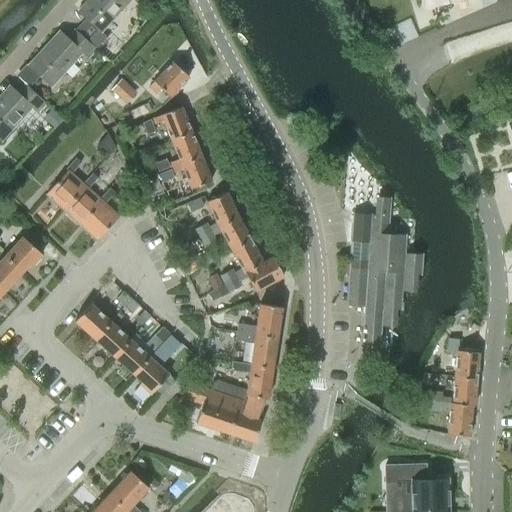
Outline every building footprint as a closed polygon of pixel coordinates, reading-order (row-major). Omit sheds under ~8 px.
[(87,0),(77,11),(84,18),(74,30),(95,50),(96,50),(107,39),(100,32),(129,0),(132,0),(137,4),(140,0),(87,0)] [(423,0),(426,9),(460,0),(423,0)] [(511,21),(458,37),(474,92),(511,80),(511,21)] [(87,58),(95,50),(74,30),(66,39),(58,32),(27,66),(50,87),(81,53),(87,58)] [(153,80),(147,87),(155,95),(161,89),(170,97),(188,77),(172,62),(154,82),(153,80)] [(37,113),(45,104),(24,85),(16,93),(8,86),(0,95),(0,141),(0,142),(31,108),(37,113)] [(162,121),(171,141),(191,132),(181,107),(160,115),(160,116),(142,123),(147,135),(155,132),(152,125),(162,121)] [(166,159),(154,164),(158,172),(169,168),(170,169),(172,173),(182,169),(180,165),(201,157),(191,132),(171,141),(178,159),(168,163),(166,159)] [(211,181),(201,157),(180,165),(182,169),(190,189),(211,181)] [(66,170),(46,193),(64,210),(84,186),(82,184),(70,174),(80,163),(75,158),(65,169),(66,170)] [(170,169),(158,174),(159,175),(162,182),(173,178),(172,173),(170,169)] [(84,186),(64,210),(81,225),(101,202),(99,199),(87,189),(97,178),(92,173),(82,184),(84,186)] [(101,202),(81,225),(97,240),(118,216),(104,204),(114,193),(108,189),(99,199),(101,202)] [(206,202),(216,222),(208,226),(206,223),(194,229),(203,246),(215,240),(213,236),(220,232),(219,230),(239,220),(237,217),(226,193),(206,202)] [(352,214),(348,267),(346,305),(364,306),(363,315),(372,315),(372,324),(391,326),(392,308),(401,309),(402,291),(411,292),(413,274),(421,274),(423,254),(404,253),(405,236),(388,235),(390,198),(374,197),(373,215),(352,214)] [(222,234),(231,251),(250,240),(239,220),(219,230),(220,232),(222,234)] [(22,237),(5,255),(22,272),(29,264),(31,266),(41,255),(22,237)] [(241,269),(237,271),(233,273),(231,269),(219,276),(229,292),(240,286),(238,282),(247,277),(244,273),(262,262),(250,240),(231,251),(241,269)] [(5,255),(0,260),(0,287),(4,292),(22,272),(5,255)] [(244,273),(247,277),(255,292),(283,276),(272,257),(262,262),(244,273)] [(215,274),(206,279),(212,290),(221,285),(215,274)] [(207,293),(211,302),(228,293),(223,285),(207,293)] [(115,300),(123,306),(130,299),(122,292),(115,300)] [(130,299),(123,306),(131,314),(138,306),(130,299)] [(74,322),(95,341),(111,323),(90,304),(74,322)] [(255,326),(237,324),(223,322),(222,330),(236,332),(276,338),(281,307),(259,304),(255,326)] [(111,323),(95,341),(114,358),(129,340),(111,323)] [(161,327),(154,335),(162,342),(169,334),(161,327)] [(253,343),(250,365),(272,369),(276,338),(236,332),(235,340),(253,343)] [(162,342),(153,351),(164,362),(173,352),(170,349),(177,341),(169,334),(162,342)] [(441,393),(428,392),(417,391),(416,400),(415,400),(414,409),(440,412),(440,407),(449,408),(446,434),(468,436),(471,406),(474,406),(478,353),(457,351),(458,340),(448,339),(446,355),(455,356),(452,399),(441,398),(441,393)] [(129,340),(114,358),(133,375),(149,357),(129,340)] [(168,375),(149,357),(133,375),(141,382),(139,384),(150,394),(168,375)] [(248,373),(246,392),(245,396),(265,399),(267,399),(272,369),(250,365),(231,362),(230,371),(248,373)] [(188,383),(183,398),(201,404),(195,423),(228,434),(235,413),(228,411),(232,398),(227,396),(210,390),(207,389),(204,388),(207,378),(195,374),(192,384),(188,383)] [(230,386),(227,396),(232,398),(244,401),(245,396),(246,392),(230,386)] [(228,411),(235,413),(228,434),(253,442),(260,421),(257,420),(265,399),(245,396),(244,401),(232,398),(228,411)] [(436,465),(390,465),(391,511),(454,511),(454,477),(436,478),(436,465)] [(110,492),(128,511),(139,511),(132,505),(148,488),(129,471),(110,492)] [(128,511),(110,492),(91,511),(128,511)]
